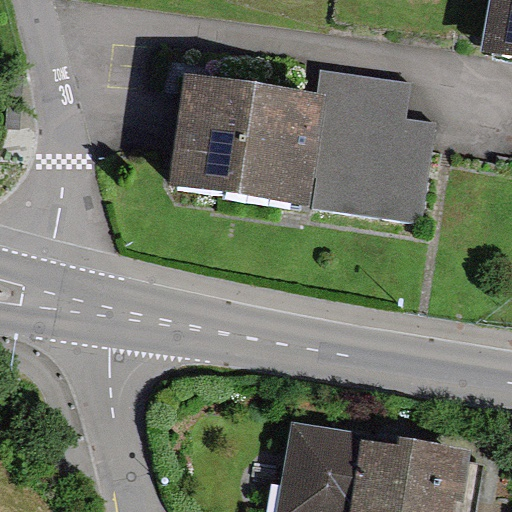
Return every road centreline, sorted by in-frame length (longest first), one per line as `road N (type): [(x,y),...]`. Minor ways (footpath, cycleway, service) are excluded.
road 1 (tertiary): [(81,304),(511,373)]
road 2 (residential): [(81,304),(74,198),(32,0)]
road 3 (residential): [(137,511),(81,304)]
